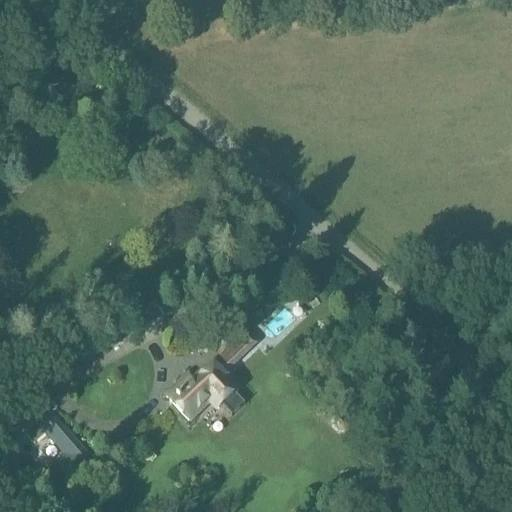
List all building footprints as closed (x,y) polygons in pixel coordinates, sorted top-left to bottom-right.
[(144,324),(146,328),(163,318),(156,305),(138,315),(139,316),(144,324)] [(277,318),(253,340),(263,352),(287,330),(277,318)] [(215,365),(196,382),(187,372),(159,397),(168,407),(186,428),(210,405),(215,410),(237,390),(220,371),(247,346),(236,333),(224,344),(224,347),(223,351),(222,355),(213,364),(215,365)] [(138,406),(127,388),(138,381),(128,364),(105,377),(125,413),(138,406)] [(80,416),(88,427),(105,415),(96,401),(101,397),(92,385),(81,392),(92,407),(80,416)] [(53,466),(65,479),(89,458),(43,406),(20,425),(35,443),(45,434),(65,456),(53,466)] [(0,487),(0,490),(16,490),(14,441),(0,441),(0,487)] [(511,511),(511,493),(497,506),(483,490),(463,506),(467,511),(511,511)]
